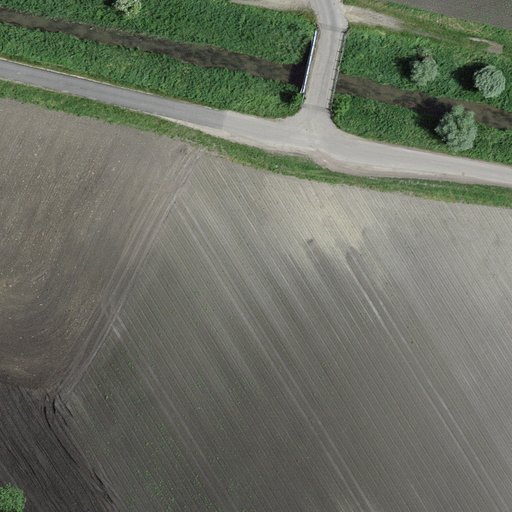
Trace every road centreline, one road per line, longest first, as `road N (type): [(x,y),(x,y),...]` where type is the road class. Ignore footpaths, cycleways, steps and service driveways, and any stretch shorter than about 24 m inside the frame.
road 1 (track): [(511,178),(0,67)]
road 2 (track): [(284,0),(511,49)]
